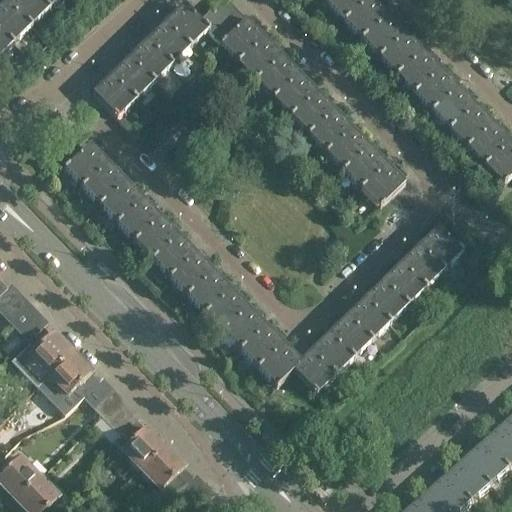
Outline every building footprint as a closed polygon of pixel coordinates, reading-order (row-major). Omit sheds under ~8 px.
[(48,14),(34,0),(13,0),(6,7),(30,31),(48,14)] [(61,0),(34,0),(48,14),(61,0)] [(319,0),(327,8),(335,0),(319,0)] [(345,26),(369,2),(366,0),(335,0),(327,8),(345,26)] [(221,50),(246,26),(223,2),(199,25),(199,26),(207,35),(221,50)] [(362,44),(387,20),(369,2),(345,26),(362,44)] [(30,31),(6,7),(0,12),(0,36),(12,49),(30,31)] [(207,35),(199,26),(199,25),(184,9),(183,11),(165,28),(189,53),(207,35)] [(380,62),(404,39),(387,20),(362,44),(380,62)] [(239,68),(263,44),(246,26),(221,50),(239,68)] [(189,53),(165,28),(147,45),(171,70),(189,53)] [(0,60),(12,49),(0,36),(0,60)] [(397,81),(422,57),(404,39),(380,62),(397,81)] [(256,86),(281,62),(263,44),(239,68),(256,86)] [(171,70),(147,45),(129,63),(153,88),(171,70)] [(415,99),(439,75),(422,57),(397,81),(415,99)] [(274,104),(298,80),(281,62),(256,86),(274,104)] [(153,88),(129,63),(111,81),(135,105),(153,88)] [(432,117),(457,93),(439,75),(415,99),(432,117)] [(291,122),(316,98),(298,80),(274,104),(291,122)] [(135,105),(111,81),(94,97),(92,98),(116,123),(135,105)] [(450,135),(475,111),(457,93),(432,117),(450,135)] [(309,140),(333,116),(316,98),(291,122),(309,140)] [(467,153),(492,129),(475,111),(450,135),(467,153)] [(326,158),(351,134),(333,116),(309,140),(326,158)] [(485,171),(510,147),(492,129),(467,153),(485,171)] [(344,176),(369,152),(351,134),(326,158),(344,176)] [(511,149),(510,147),(485,171),(503,190),(511,181),(511,149)] [(83,192),(107,169),(90,151),(89,150),(68,170),(68,169),(63,174),(65,175),(83,192)] [(361,194),(386,170),(369,152),(344,176),(361,194)] [(100,210),(125,187),(107,169),(83,192),(100,210)] [(388,205),(404,189),(403,187),(386,170),(361,194),(380,213),(388,205)] [(118,229),(142,205),(125,187),(100,210),(118,229)] [(135,247),(160,223),(142,205),(118,229),(135,247)] [(153,265),(177,241),(160,223),(135,247),(153,265)] [(463,257),(459,253),(458,254),(438,233),(436,234),(419,251),(443,275),(461,258),(461,259),(463,257)] [(170,283),(195,259),(177,241),(153,265),(170,283)] [(443,275),(419,251),(401,268),(425,293),(443,275)] [(188,301),(213,277),(195,259),(170,283),(188,301)] [(425,293),(401,268),(383,286),(407,310),(425,293)] [(205,319),(230,295),(213,277),(188,301),(205,319)] [(407,310),(383,286),(365,304),(389,328),(407,310)] [(0,316),(1,317),(19,299),(10,289),(0,298),(0,316)] [(223,337),(248,313),(230,295),(205,319),(223,337)] [(10,326),(28,308),(19,299),(1,317),(10,326)] [(389,328),(365,304),(347,321),(371,346),(389,328)] [(19,336),(38,317),(28,308),(10,326),(19,336)] [(241,355),(265,331),(248,313),(223,337),(241,355)] [(28,345),(43,331),(47,327),(38,317),(19,336),(28,345)] [(371,346),(347,321),(329,339),(353,363),(371,346)] [(258,373),(283,349),(265,331),(241,355),(258,373)] [(48,381),(72,359),(53,340),(53,339),(52,338),(29,361),(48,381)] [(353,363),(329,339),(311,356),(335,381),(353,363)] [(335,381),(311,356),(300,367),(283,349),(258,373),(276,392),(293,376),(316,399),(335,381)] [(68,401),(91,379),(91,378),(90,377),(90,378),(72,359),(48,381),(68,401)] [(93,412),(112,394),(102,384),(84,402),(93,412)] [(102,421),(121,403),(112,394),(93,412),(102,421)] [(111,431),(130,412),(121,403),(102,421),(111,431)] [(120,440),(136,425),(139,422),(130,412),(111,431),(120,440)] [(511,471),(511,437),(506,431),(487,448),(510,473),(511,471)] [(141,476),(164,454),(145,435),(146,434),(145,433),(121,456),(141,476)] [(510,473),(487,448),(468,464),(491,490),(510,473)] [(160,496),(184,473),(183,472),(183,473),(164,454),(141,476),(160,496)] [(0,490),(15,506),(38,483),(19,463),(0,481),(0,490)] [(491,490),(468,464),(449,481),(472,507),(491,490)] [(185,507),(204,489),(195,479),(176,498),(185,507)] [(466,511),(472,507),(449,481),(431,498),(443,511),(466,511)] [(48,511),(58,503),(38,483),(15,506),(21,511),(48,511)] [(190,511),(199,511),(212,500),(214,498),(204,489),(185,507),(190,511)] [(443,511),(431,498),(414,511),(443,511)]
